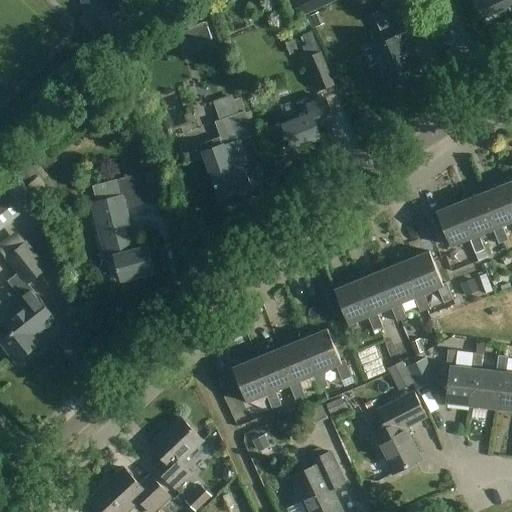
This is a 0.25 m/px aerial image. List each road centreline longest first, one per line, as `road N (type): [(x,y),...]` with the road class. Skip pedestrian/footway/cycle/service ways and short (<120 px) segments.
road 1 (residential): [(24,511),(287,269),(504,122),(489,96)]
road 2 (residential): [(0,500),(256,259),(489,96)]
